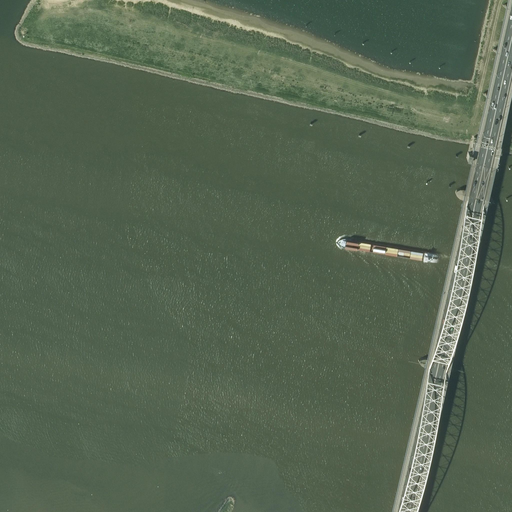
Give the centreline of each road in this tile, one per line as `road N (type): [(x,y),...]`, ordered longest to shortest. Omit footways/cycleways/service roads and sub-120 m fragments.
road 1 (motorway): [(511,18),(398,511)]
road 2 (motorway): [(406,511),(511,50)]
